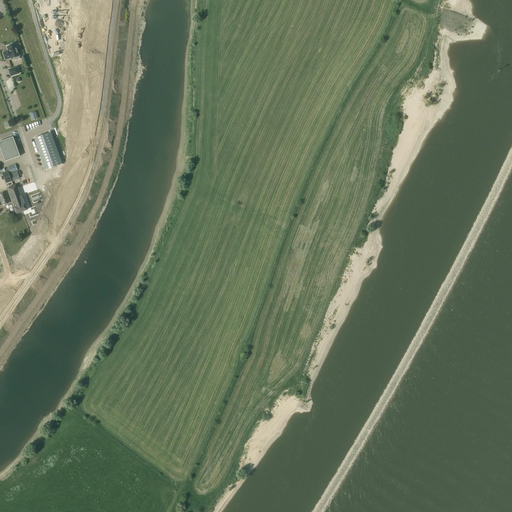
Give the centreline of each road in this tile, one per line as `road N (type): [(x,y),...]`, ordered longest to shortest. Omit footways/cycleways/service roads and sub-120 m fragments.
road 1 (track): [(172,511),(294,204),(392,0)]
road 2 (unclassified): [(17,297),(73,216),(93,168),(120,0)]
